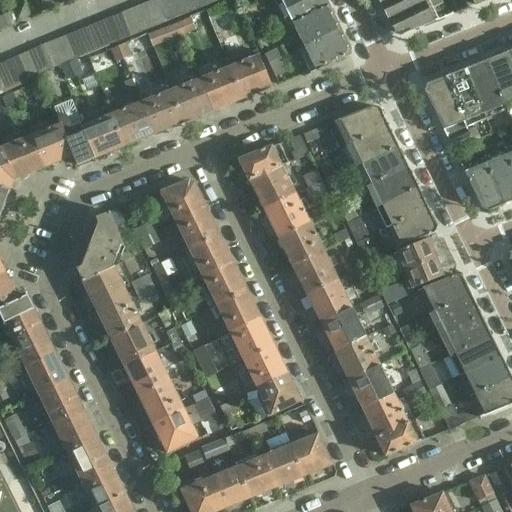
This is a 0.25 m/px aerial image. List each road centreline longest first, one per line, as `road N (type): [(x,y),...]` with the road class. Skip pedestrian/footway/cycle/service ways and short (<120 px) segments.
road 1 (residential): [(153,511),(45,287),(86,192),(202,147)]
road 2 (residential): [(202,147),(368,492)]
road 3 (residential): [(202,147),(387,69)]
road 4 (residential): [(471,243),(387,69)]
road 5 (residential): [(368,492),(511,434)]
road 6 (residential): [(387,69),(511,20)]
